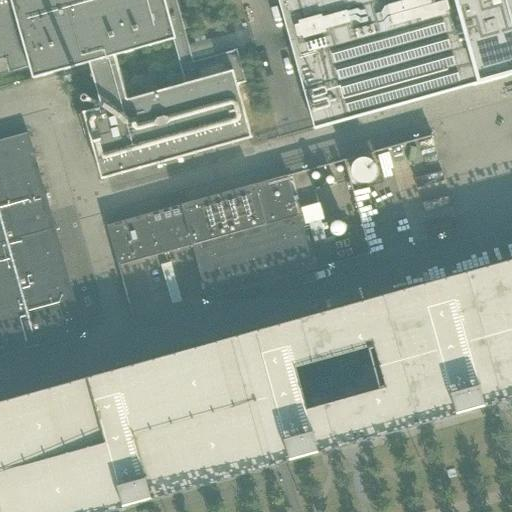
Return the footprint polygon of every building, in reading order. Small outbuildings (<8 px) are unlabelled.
[(102,179),(252,138),(237,84),(245,82),(236,50),(192,62),(174,0),(0,0),(0,58),(6,57),(10,70),(29,65),(33,79),(89,63),(102,107),(83,112),(102,179)] [(511,0),(280,0),(314,121),(316,128),(511,73),(511,0)] [(0,356),(35,347),(34,342),(44,339),(46,344),(84,333),(46,195),(45,195),(28,133),(0,141),(0,356)] [(319,184),(378,181),(377,161),(318,164),(319,184)] [(119,266),(177,250),(193,245),(208,299),(313,269),(287,175),(107,226),(119,266)] [(0,511),(111,511),(283,464),(511,400),(511,259),(0,401),(0,511)]
